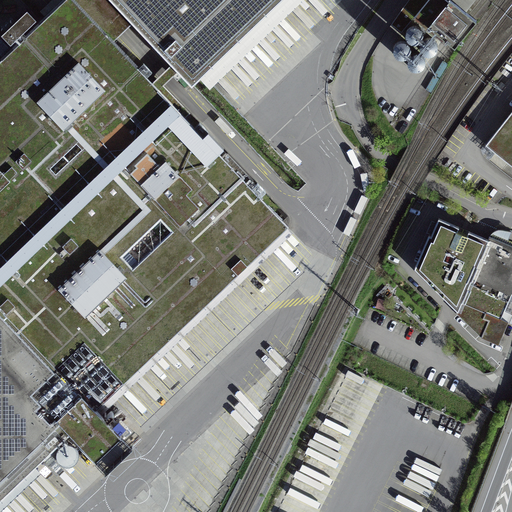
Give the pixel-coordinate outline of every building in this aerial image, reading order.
[(0,498),(36,465),(37,466),(37,468),(46,477),(47,477),(52,472),(52,470),(44,461),(42,461),(41,460),(70,433),(96,459),(121,435),(95,408),(287,226),(273,211),(272,213),(260,200),(261,199),(260,198),(259,199),(247,187),(248,185),(247,184),(246,185),(234,173),(236,172),(235,171),(233,172),(221,159),(223,158),(222,157),(220,158),(209,146),(210,144),(209,143),(207,145),(196,132),(197,131),(196,130),(195,131),(183,118),(184,117),(183,116),(182,117),(170,105),(171,104),(170,103),(169,104),(157,91),(158,90),(157,89),(156,90),(144,78),(145,76),(144,75),(143,76),(131,64),(132,63),(131,62),(130,63),(118,50),(119,49),(118,48),(117,49),(105,37),(107,36),(105,34),(104,36),(94,25),(96,24),(95,23),(93,24),(91,21),(87,17),(88,16),(87,15),(86,16),(83,13),(79,10),(81,8),(80,7),(78,8),(70,0),(67,0),(57,10),(55,9),(54,10),(56,11),(43,23),(42,22),(41,23),(42,24),(29,36),(28,35),(27,36),(24,32),(36,20),(27,10),(1,35),(10,45),(14,41),(19,46),(15,49),(14,48),(13,49),(14,50),(2,62),(1,60),(0,61),(1,63),(0,63),(0,498)] [(105,0),(109,4),(191,90),(284,0),(105,0)] [(476,21),(468,15),(448,0),(412,0),(391,27),(428,56),(443,37),(455,47),(476,21)] [(448,0),(468,15),(479,0),(448,0)] [(511,163),(511,118),(490,146),(511,163)] [(417,271),(456,313),(486,241),(439,223),(417,271)] [(511,297),(511,251),(486,241),(456,313),(483,342),(499,347),(508,326),(501,323),(511,297)] [(422,511),(444,465),(418,453),(390,511),(422,511)]
